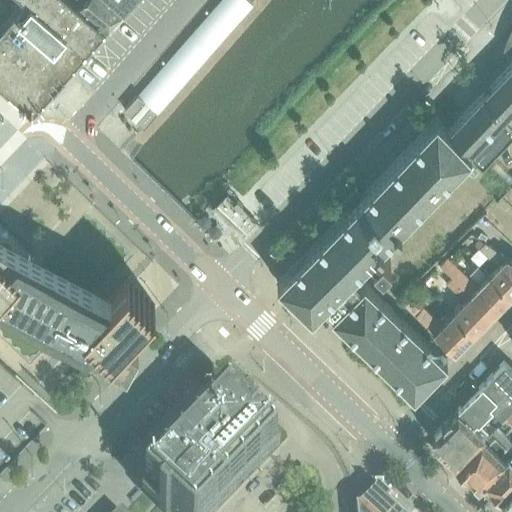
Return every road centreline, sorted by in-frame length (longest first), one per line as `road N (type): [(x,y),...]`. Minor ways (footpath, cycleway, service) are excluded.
road 1 (residential): [(220,285),(493,0)]
road 2 (residential): [(220,285),(75,142),(191,0)]
road 3 (residential): [(337,511),(318,451),(240,377),(224,382),(123,481)]
road 4 (tertiary): [(388,448),(220,285)]
road 5 (tertiary): [(78,437),(220,285)]
road 6 (residential): [(511,321),(388,448)]
